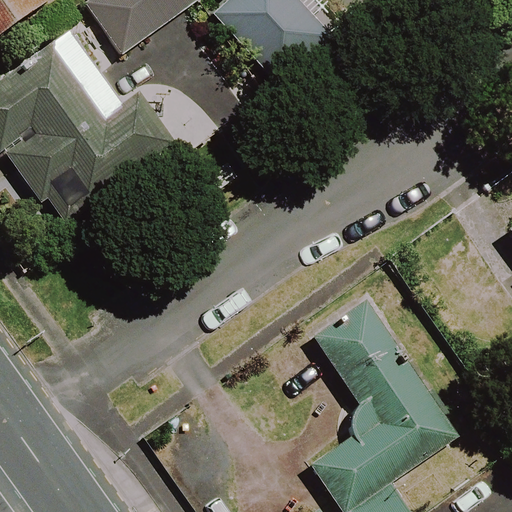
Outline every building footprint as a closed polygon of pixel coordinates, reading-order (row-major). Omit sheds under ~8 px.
[(36,0),(0,0),(0,41),(44,10),(36,0)] [(196,0),(87,0),(85,2),(127,55),(196,0)] [(274,75),(322,34),(292,0),(229,0),(218,10),(274,75)] [(111,110),(59,40),(0,83),(0,170),(50,238),(162,155),(122,102),(111,110)] [(511,233),(501,242),(511,257),(511,233)] [(300,478),(316,500),(298,511),(396,511),(385,495),(450,449),(351,307),(298,344),(362,435),(300,478)]
